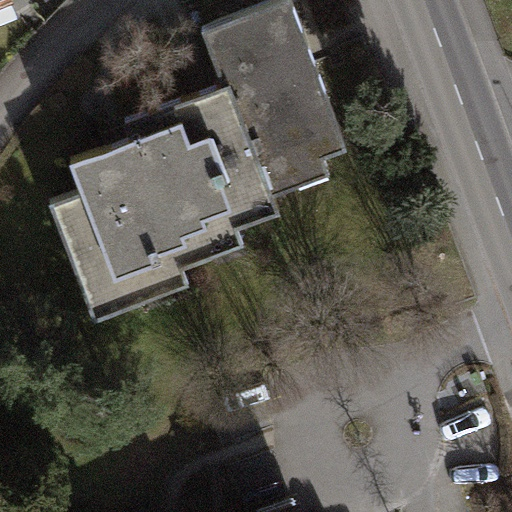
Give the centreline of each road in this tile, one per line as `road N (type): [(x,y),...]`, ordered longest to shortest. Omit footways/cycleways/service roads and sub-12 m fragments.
road 1 (secondary): [(511,243),(422,0)]
road 2 (residential): [(103,0),(0,119)]
